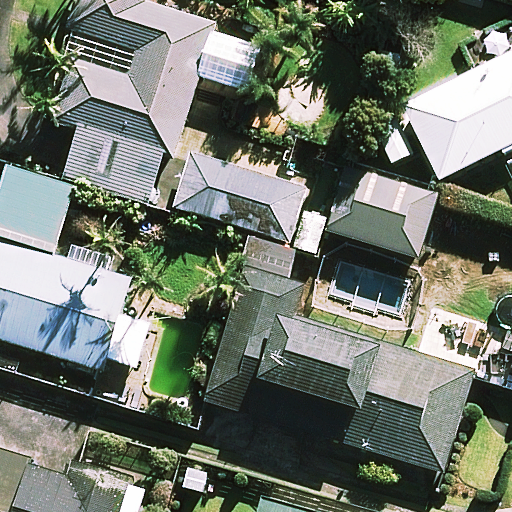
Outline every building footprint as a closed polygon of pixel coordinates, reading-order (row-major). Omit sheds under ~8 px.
[(176,172),(205,75),(245,87),(257,46),(218,34),(224,14),(176,0),(100,0),(77,76),(99,83),(68,184),(153,209),(165,168),(176,172)] [(511,153),(511,60),(405,112),(442,187),(511,153)] [(308,186),(191,158),(178,215),(294,243),(308,186)] [(78,195),(13,174),(0,214),(0,343),(107,376),(111,364),(141,373),(154,330),(124,321),(135,287),(57,262),(78,195)] [(438,201),(374,184),(365,216),(335,208),(327,237),(421,263),(438,201)] [(476,377),(241,307),(211,406),(446,477),(476,377)] [(143,511),(148,499),(0,453),(0,511),(143,511)] [(301,511),(270,503),(267,511),(301,511)]
